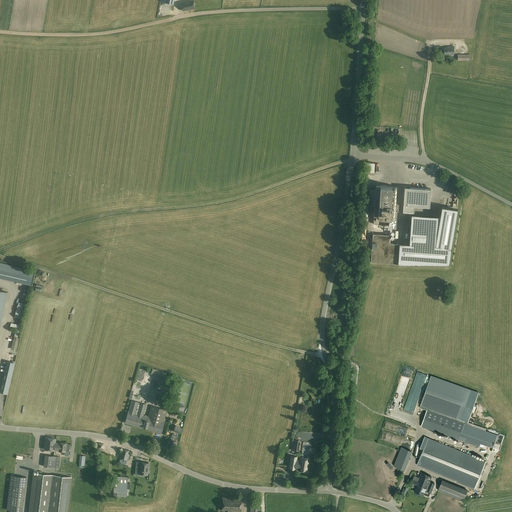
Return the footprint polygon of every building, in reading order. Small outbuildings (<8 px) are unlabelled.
[(182,10),(195,8),(193,0),(190,1),(189,0),(186,0),(186,1),(181,2),(182,10)] [(444,55),(450,54),(450,55),(454,55),(453,46),(448,47),(448,48),(444,48),(444,55)] [(397,187),(392,187),(392,186),(380,185),(376,185),(374,216),(373,220),(374,220),(373,223),(373,228),(377,228),(378,216),(389,217),(395,217),(397,187)] [(405,187),(403,205),(429,207),(431,189),(405,187)] [(399,243),(398,264),(449,264),(451,248),(458,209),(441,206),(440,217),(435,246),(410,244),(399,243)] [(417,215),(416,226),(416,231),(433,232),(430,216),(417,215)] [(28,269),(0,262),(0,278),(25,284),(31,285),(34,271),(28,269)] [(15,317),(22,319),(25,306),(18,305),(15,317)] [(7,361),(0,392),(7,393),(15,363),(7,361)] [(151,374),(165,379),(166,374),(153,369),(151,374)] [(486,430),(468,423),(479,393),(431,376),(419,408),(426,410),(421,426),(480,448),(481,444),(493,448),(497,436),(486,432),(486,430)] [(399,389),(394,401),(402,404),(407,392),(399,389)] [(129,412),(128,412),(125,422),(161,432),(164,421),(167,410),(151,405),(148,417),(143,415),(146,405),(132,401),(129,412)] [(176,425),(173,431),(180,434),(183,428),(176,425)] [(170,438),(168,442),(166,445),(169,447),(169,448),(173,450),(177,442),(176,441),(178,437),(173,434),(171,438),(170,438)] [(56,439),(46,437),(45,449),(55,450),(59,450),(59,451),(65,452),(66,451),(69,452),(70,444),(66,444),(66,443),(60,443),(56,443),(56,439)] [(486,461),(426,437),(417,465),(456,481),(455,482),(474,489),(486,461)] [(310,450),(312,441),(305,439),(303,448),(310,450)] [(411,451),(401,447),(396,461),(405,465),(411,451)] [(122,448),(119,458),(128,461),(131,451),(122,448)] [(44,466),(57,467),(59,456),(45,455),(44,466)] [(297,457),(291,456),(290,469),(295,470),(308,472),(310,459),(300,457),(299,464),(296,463),(297,457)] [(136,476),(140,476),(140,475),(149,475),(149,463),(140,463),(140,468),(136,468),(136,476)] [(66,511),(71,476),(33,472),(28,511),(66,511)] [(422,473),(420,478),(414,476),(412,483),(418,485),(415,492),(423,495),(426,489),(431,492),(435,483),(430,481),(431,477),(422,473)] [(27,477),(15,475),(11,510),(21,511),(23,511),(27,477)] [(114,476),(114,492),(114,495),(117,495),(117,496),(126,497),(128,477),(114,476)] [(463,501),(467,492),(442,481),(438,491),(463,501)] [(228,511),(232,511),(241,511),(242,498),(223,498),(222,510),(228,511)]
